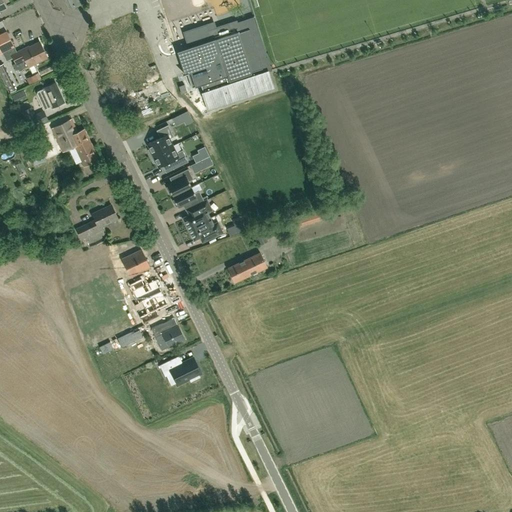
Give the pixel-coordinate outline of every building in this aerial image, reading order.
[(67,0),(72,9),(85,3),(83,0),(67,0)] [(251,71),(258,69),(263,67),(250,27),(237,31),(215,39),(216,41),(180,53),(192,88),(216,80),(217,83),(229,79),(230,80),(251,73),(251,71)] [(102,52),(126,40),(123,34),(119,36),(116,30),(97,39),(101,46),(100,47),(102,52)] [(0,34),(0,54),(2,53),(6,60),(13,57),(15,62),(13,64),(17,71),(24,68),(47,56),(40,42),(26,48),(26,47),(16,52),(6,31),(0,34)] [(127,54),(125,49),(129,46),(126,40),(102,52),(104,57),(106,56),(109,63),(127,54)] [(135,58),(132,52),(127,54),(109,63),(115,75),(133,66),(130,60),(135,58)] [(5,64),(0,66),(0,67),(12,93),(18,90),(5,64)] [(35,74),(25,78),(28,85),(38,80),(35,74)] [(55,83),(43,88),(44,89),(38,91),(37,93),(44,108),(46,109),(52,106),(52,107),(63,102),(55,83)] [(184,84),(184,85),(179,86),(181,94),(184,93),(187,92),(184,84)] [(29,128),(38,124),(46,120),(42,111),(34,115),(30,107),(22,111),(29,128)] [(176,125),(184,121),(180,115),(172,118),(176,125)] [(85,165),(98,159),(83,128),(77,131),(71,119),(52,128),(63,151),(75,145),(85,165)] [(153,155),(163,151),(173,146),(169,139),(174,137),(168,125),(156,130),(160,138),(151,142),(147,144),(150,149),(148,150),(151,156),(153,155)] [(17,151),(22,149),(25,160),(31,158),(33,165),(46,160),(39,138),(16,145),(17,151)] [(171,161),(175,168),(188,162),(182,150),(176,153),(173,146),(163,151),(153,155),(151,156),(154,163),(156,162),(159,167),(162,165),(171,161)] [(202,160),(205,167),(212,164),(209,156),(202,159),(202,160)] [(173,196),(191,187),(189,181),(193,179),(188,169),(177,174),(180,179),(167,185),(168,187),(166,187),(169,194),(171,193),(173,196)] [(193,206),(204,201),(199,191),(194,193),(191,187),(173,196),(174,200),(173,200),(176,207),(177,206),(178,207),(190,201),(193,206)] [(211,210),(207,200),(187,210),(189,215),(183,218),(189,229),(210,218),(207,212),(211,210)] [(76,229),(81,239),(93,233),(103,229),(101,225),(117,217),(111,205),(92,214),(95,220),(76,229)] [(296,228),(323,219),(319,208),(292,217),(296,228)] [(194,240),(200,237),(203,242),(222,232),(217,222),(213,224),(210,218),(189,229),(194,240)] [(267,242),(262,230),(256,233),(261,244),(267,242)] [(122,258),(131,276),(150,267),(141,249),(122,258)] [(234,281),(266,266),(260,253),(228,268),(234,281)] [(136,291),(142,303),(162,293),(160,289),(162,288),(158,281),(157,282),(156,281),(150,284),(145,286),(142,280),(131,285),(134,292),(136,291)] [(169,296),(180,291),(178,287),(167,292),(169,296)] [(164,298),(162,293),(142,303),(147,315),(145,316),(148,322),(159,317),(156,311),(162,309),(168,306),(167,305),(169,304),(166,297),(164,298)] [(141,313),(128,320),(131,327),(144,320),(141,313)] [(152,329),(159,345),(167,341),(169,346),(184,339),(174,318),(152,329)] [(118,338),(122,347),(143,337),(138,328),(118,338)] [(100,347),(103,354),(114,349),(111,341),(100,347)] [(172,359),(159,365),(165,377),(166,376),(172,373),(177,383),(178,385),(189,379),(190,382),(200,377),(199,374),(201,373),(193,357),(182,362),(175,366),(172,359)]
